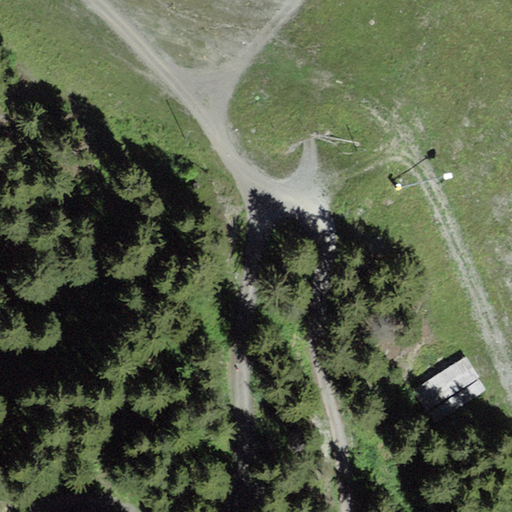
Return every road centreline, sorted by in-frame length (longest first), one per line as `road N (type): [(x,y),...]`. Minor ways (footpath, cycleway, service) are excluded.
road 1 (track): [(347,511),(341,447),(309,337),(327,244),(300,185)]
road 2 (track): [(245,511),(257,483),(240,397),(253,261),(247,181)]
road 3 (track): [(105,0),(169,76),(202,78),(243,62),(301,0)]
road 4 (track): [(243,62),(223,88),(214,129),(247,181),(266,192),(300,185),(308,141)]
